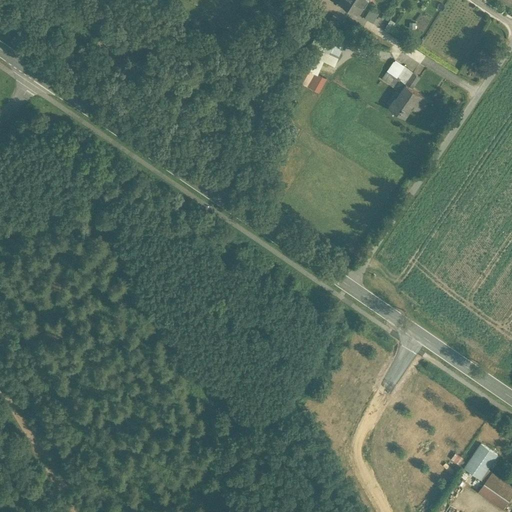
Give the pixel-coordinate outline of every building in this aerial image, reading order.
[(339,0),(338,2),(358,15),(367,0),(339,0)] [(395,22),(390,19),(384,29),(389,32),(395,22)] [(309,52),(304,63),(310,66),(315,55),(309,52)] [(420,76),(408,68),(400,79),(406,84),(397,97),(395,96),(389,106),(404,117),(414,103),(420,108),(427,98),(412,88),(420,76)] [(329,79),(310,69),(302,83),(321,93),(329,79)] [(481,443),(464,468),(481,480),(488,468),(498,455),(481,443)] [(511,496),(511,484),(488,468),(481,480),(484,482),(478,491),(503,509),(511,496)] [(423,511),(427,511),(433,497),(420,493),(415,509),(423,511)]
